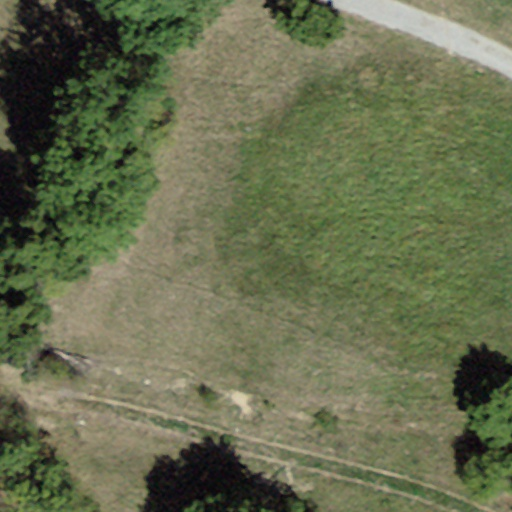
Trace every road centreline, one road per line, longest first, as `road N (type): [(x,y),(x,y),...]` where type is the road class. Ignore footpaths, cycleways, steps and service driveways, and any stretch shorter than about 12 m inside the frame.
road 1 (track): [(0,380),(436,498),(463,511)]
road 2 (track): [(354,0),(511,64)]
